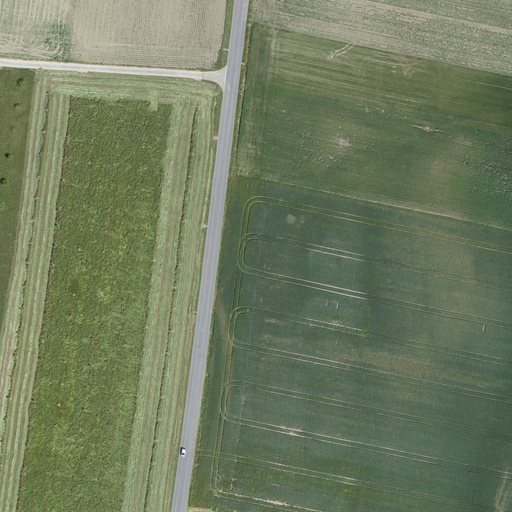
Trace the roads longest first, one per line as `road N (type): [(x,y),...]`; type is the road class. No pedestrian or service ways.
road 1 (tertiary): [(178,511),(242,0)]
road 2 (track): [(232,77),(0,61)]
